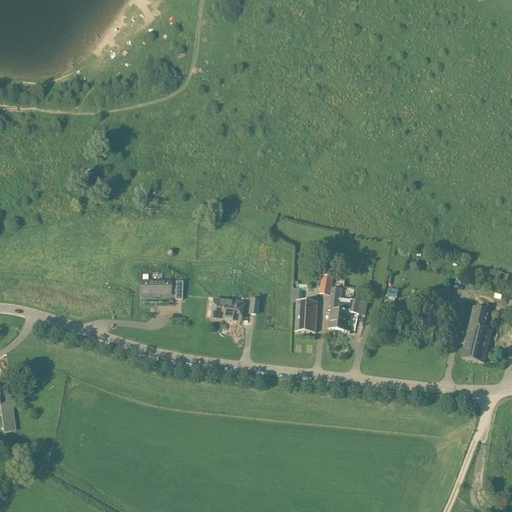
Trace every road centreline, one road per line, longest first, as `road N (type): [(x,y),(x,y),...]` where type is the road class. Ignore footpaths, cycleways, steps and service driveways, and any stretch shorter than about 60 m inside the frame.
road 1 (unclassified): [(511,391),(161,353),(0,308)]
road 2 (track): [(489,393),(446,511)]
